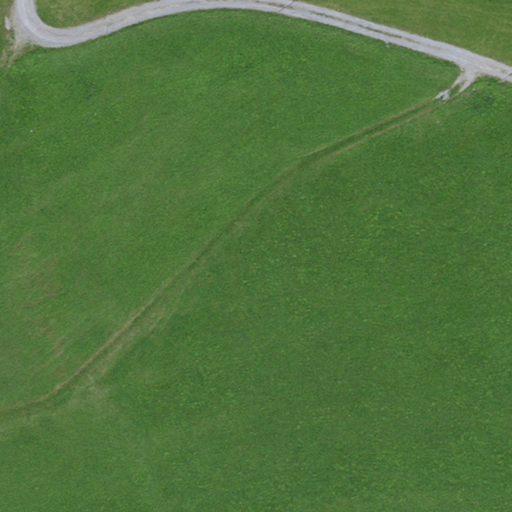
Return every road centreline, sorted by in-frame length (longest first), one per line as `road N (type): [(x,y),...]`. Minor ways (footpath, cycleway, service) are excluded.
road 1 (track): [(234,0),(356,25),(511,76)]
road 2 (track): [(25,0),(29,29),(47,39),(166,7),(233,0)]
